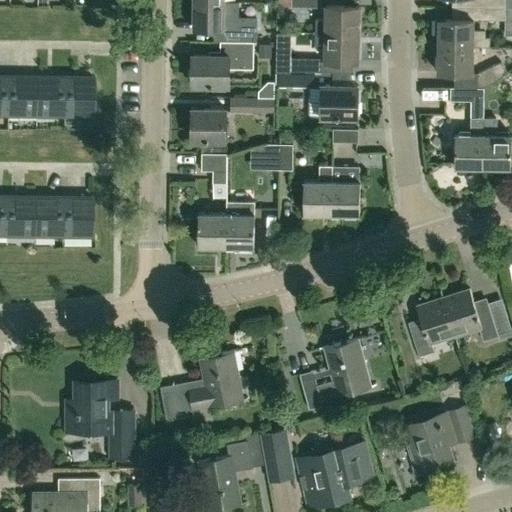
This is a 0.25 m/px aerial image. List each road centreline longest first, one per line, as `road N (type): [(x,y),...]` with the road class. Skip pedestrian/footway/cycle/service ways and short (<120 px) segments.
road 1 (residential): [(150,305),(151,0)]
road 2 (residential): [(150,305),(232,292),(416,241)]
road 3 (residential): [(416,241),(397,85),(398,0)]
road 4 (residential): [(0,323),(150,305)]
